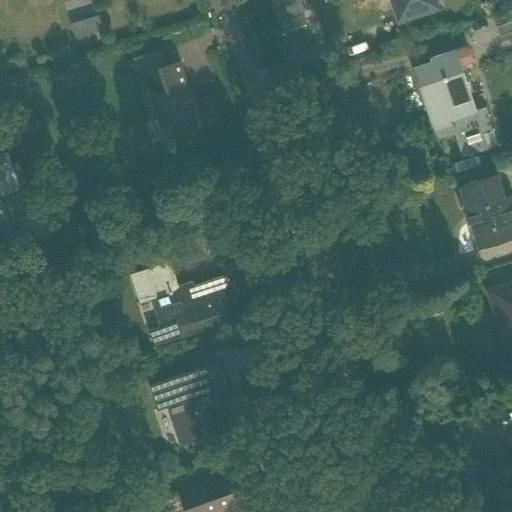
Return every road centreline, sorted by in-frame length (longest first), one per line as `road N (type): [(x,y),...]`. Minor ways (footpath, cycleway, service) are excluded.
road 1 (residential): [(274,169),(390,511)]
road 2 (residential): [(0,279),(274,169)]
road 3 (residential): [(219,0),(274,169)]
